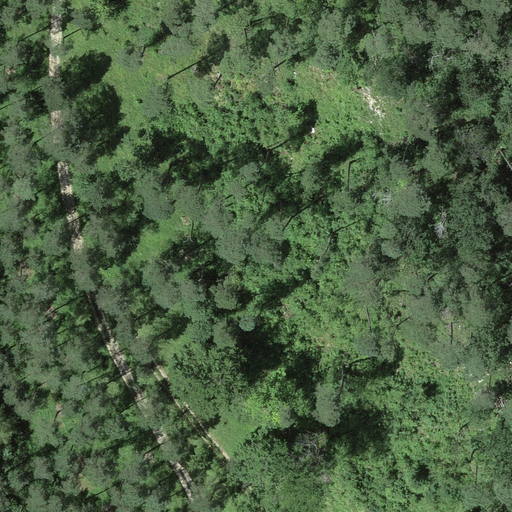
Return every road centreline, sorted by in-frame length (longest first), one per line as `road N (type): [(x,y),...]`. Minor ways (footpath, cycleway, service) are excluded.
road 1 (track): [(55,0),(50,88),(57,160),(83,279),(195,511)]
road 2 (track): [(268,511),(83,279)]
